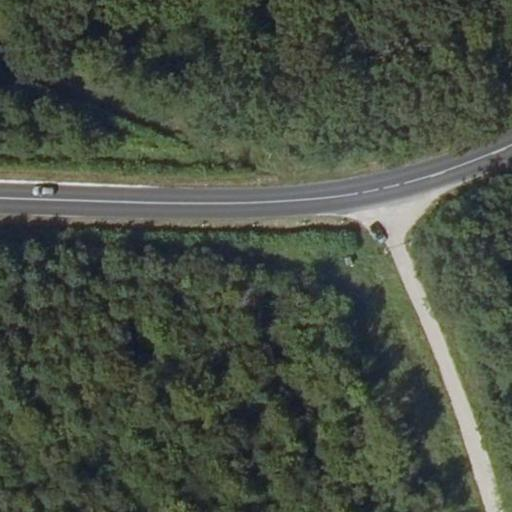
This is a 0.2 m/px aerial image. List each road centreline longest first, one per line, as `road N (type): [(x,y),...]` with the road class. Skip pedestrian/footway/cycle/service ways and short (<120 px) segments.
road 1 (secondary): [(0,196),(219,203),(357,193),(511,146)]
road 2 (track): [(357,193),(0,67)]
road 3 (track): [(357,193),(410,290),(487,511)]
